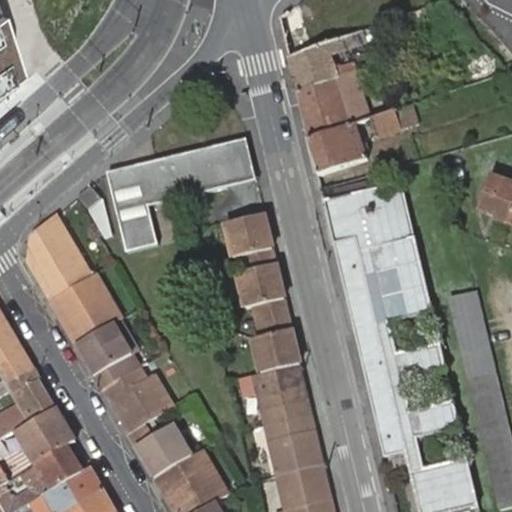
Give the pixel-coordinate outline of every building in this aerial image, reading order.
[(291,59),(299,94),(346,78),(354,74),(352,68),(337,73),(332,57),(346,52),(369,43),(366,32),(363,33),(342,41),(291,59)] [(0,79),(12,69),(0,35),(0,79)] [(490,47),(458,58),(468,85),(499,73),(490,47)] [(299,94),(310,142),(358,126),(373,121),(357,73),(354,74),(346,78),(299,94)] [(421,126),(415,106),(398,112),(373,120),(379,139),(421,126)] [(319,178),(322,191),(375,176),(370,160),(358,126),(310,142),(319,178)] [(258,181),(248,140),(109,174),(128,254),(159,246),(150,207),(258,181)] [(497,219),(511,224),(511,222),(511,184),(493,178),(481,210),(497,216),(497,219)] [(398,181),(322,198),(381,456),(401,452),(415,511),(456,511),(475,508),(464,458),(420,468),(413,437),(456,428),(449,401),(406,411),(400,387),(401,387),(387,323),(428,314),(398,181)] [(91,213),(106,240),(113,238),(105,202),(91,213)] [(29,264),(52,303),(94,277),(58,216),(33,239),(29,264)] [(278,267),(266,216),(227,226),(236,260),(244,258),(247,274),(278,267)] [(290,317),(278,267),(247,274),(240,276),(248,310),(255,308),(259,324),(290,317)] [(52,303),(78,347),(116,324),(119,322),(110,305),(115,302),(98,275),(94,277),(52,303)] [(451,300),(454,314),(480,308),(477,294),(451,300)] [(119,322),(123,320),(115,302),(110,305),(119,322)] [(457,327),(483,321),(480,308),(454,314),(457,327)] [(0,312),(0,349),(16,340),(0,312)] [(302,367),(290,317),(259,324),(263,339),(255,341),(263,376),(302,367)] [(116,324),(134,355),(142,350),(123,320),(119,322),(116,324)] [(461,340),(486,334),(483,321),(457,327),(461,340)] [(78,347),(104,392),(142,369),(134,355),(116,324),(78,347)] [(464,353),(489,347),(486,334),(461,340),(464,353)] [(13,377),(15,381),(34,370),(28,360),(16,340),(0,349),(0,375),(1,376),(4,382),(13,377)] [(464,353),(467,366),(492,360),(489,347),(464,353)] [(467,366),(470,380),(496,373),(492,360),(467,366)] [(253,378),(266,428),(314,417),(302,367),(263,376),(253,378)] [(104,392),(130,436),(148,425),(177,408),(164,386),(161,388),(155,377),(150,379),(143,368),(142,369),(104,392)] [(16,383),(35,372),(34,370),(15,381),(16,383)] [(48,414),(57,409),(40,381),(35,372),(16,383),(15,381),(6,386),(7,388),(10,393),(13,397),(18,406),(30,425),(48,414)] [(473,393),(499,387),(496,373),(470,380),(473,393)] [(161,388),(164,386),(158,375),(155,377),(161,388)] [(6,386),(15,381),(13,377),(4,382),(6,386)] [(0,399),(10,393),(7,388),(6,386),(4,382),(0,384),(0,399)] [(476,406),(502,400),(499,387),(473,393),(476,406)] [(479,419),(505,413),(502,400),(476,406),(479,419)] [(18,432),(30,425),(18,406),(0,417),(0,440),(1,442),(17,432),(18,432)] [(18,432),(17,432),(37,467),(38,466),(68,448),(76,443),(57,409),(48,414),(30,425),(18,432)] [(508,426),(505,413),(479,419),(482,432),(508,426)] [(266,428),(277,479),(326,467),(314,417),(266,428)] [(130,436),(156,480),(194,457),(175,426),(156,438),(148,425),(130,436)] [(511,439),(508,426),(482,432),(485,445),(511,439)] [(511,452),(511,443),(511,439),(485,445),(489,459),(511,452)] [(0,442),(0,460),(8,455),(1,442),(0,442)] [(34,493),(38,501),(83,474),(68,448),(38,466),(48,484),(35,492),(34,493)] [(156,480),(174,511),(203,511),(219,502),(224,499),(214,482),(219,479),(204,451),(194,457),(156,480)] [(511,466),(511,452),(489,459),(492,472),(511,466)] [(0,489),(4,487),(11,483),(0,463),(0,489)] [(25,474),(35,492),(48,484),(38,466),(37,467),(25,474)] [(511,480),(511,466),(492,472),(495,485),(511,480)] [(277,479),(285,511),(336,511),(326,467),(277,479)] [(35,511),(37,511),(36,511),(71,511),(105,492),(92,469),(83,474),(38,501),(21,511),(19,511),(35,511)] [(214,482),(224,499),(230,496),(219,479),(214,482)] [(511,494),(511,480),(495,485),(498,498),(511,494)] [(0,505),(1,509),(3,511),(16,511),(4,487),(0,489),(0,505)] [(116,511),(105,492),(71,511),(116,511)] [(511,509),(511,494),(498,498),(501,511),(511,509)] [(203,511),(224,511),(219,502),(203,511)]
